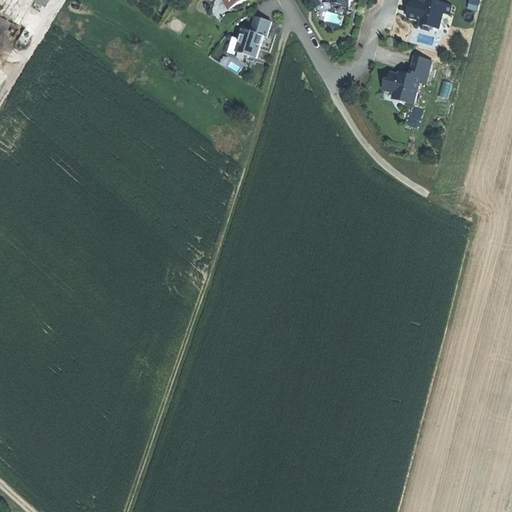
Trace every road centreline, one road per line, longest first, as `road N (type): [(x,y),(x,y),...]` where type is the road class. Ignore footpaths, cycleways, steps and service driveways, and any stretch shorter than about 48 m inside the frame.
road 1 (track): [(292,14),(128,511)]
road 2 (residential): [(284,0),(330,81),(365,65),(376,23),(393,0)]
road 3 (track): [(330,81),(367,145),(416,189)]
road 4 (track): [(64,0),(0,104)]
